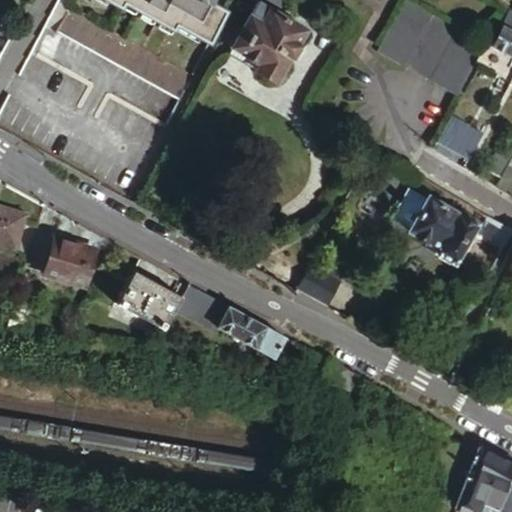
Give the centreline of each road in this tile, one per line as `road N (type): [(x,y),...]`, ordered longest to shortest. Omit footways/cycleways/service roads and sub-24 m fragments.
road 1 (tertiary): [(429,384),(0,153)]
road 2 (residential): [(511,205),(407,147),(392,95)]
road 3 (residential): [(429,384),(511,243)]
